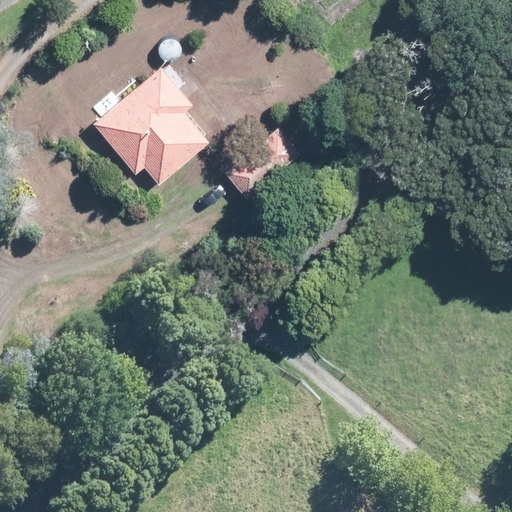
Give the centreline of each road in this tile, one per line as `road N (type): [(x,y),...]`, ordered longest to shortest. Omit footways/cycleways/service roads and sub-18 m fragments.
road 1 (unknown): [(223,332),(511,64)]
road 2 (unknown): [(5,511),(223,332)]
road 3 (unknown): [(223,332),(429,511)]
